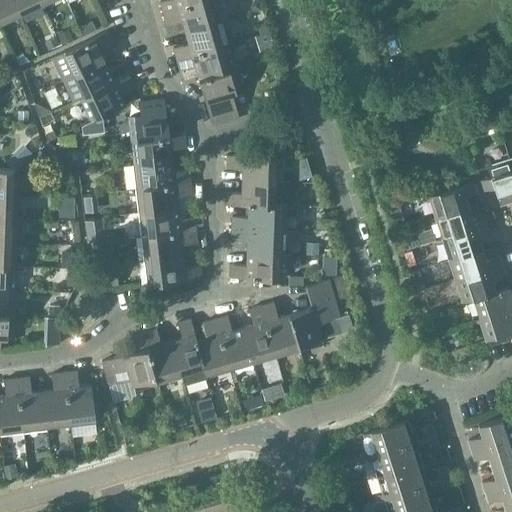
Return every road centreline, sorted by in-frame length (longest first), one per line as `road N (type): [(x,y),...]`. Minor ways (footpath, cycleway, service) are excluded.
road 1 (residential): [(202,142),(211,276),(203,297),(123,319),(83,350),(0,360)]
road 2 (tertiary): [(0,507),(249,437),(278,443)]
road 3 (residential): [(385,372),(390,346),(320,110)]
road 4 (residential): [(202,142),(163,78),(131,0)]
road 5 (residential): [(278,443),(312,414),(369,393),(385,372)]
road 6 (residential): [(444,394),(480,511)]
road 7 (residential): [(202,142),(320,110)]
